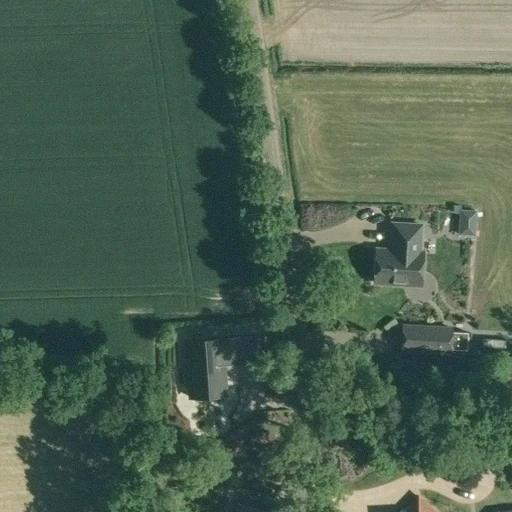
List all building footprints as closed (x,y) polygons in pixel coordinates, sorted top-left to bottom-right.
[(458,235),(475,236),(476,210),(459,209),(458,235)] [(420,252),(421,225),(393,224),(391,250),(376,249),(374,282),(421,285),(422,252),(420,252)] [(403,326),(402,349),(450,352),(451,328),(403,326)] [(207,340),(188,341),(191,391),(223,389),(221,365),(236,364),(258,362),(256,335),(206,338),(207,340)] [(478,369),(485,405),(511,399),(511,375),(509,363),(478,369)] [(436,511),(418,494),(404,509),(406,511),(436,511)]
